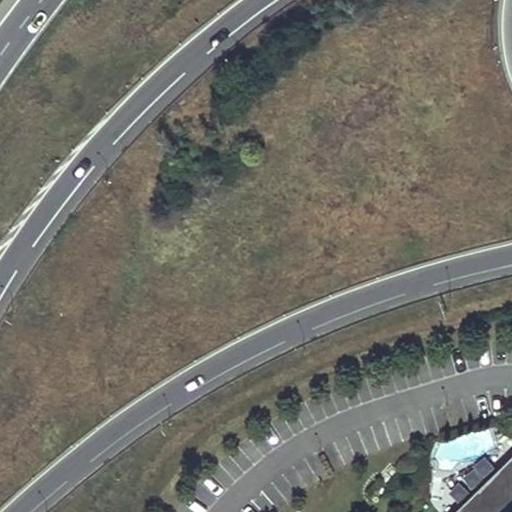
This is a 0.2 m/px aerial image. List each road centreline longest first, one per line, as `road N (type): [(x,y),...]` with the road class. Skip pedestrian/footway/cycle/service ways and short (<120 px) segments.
road 1 (trunk): [(19,511),(110,435),(232,358),(393,288),(511,256)]
road 2 (motorway): [(0,278),(127,115),(260,0)]
